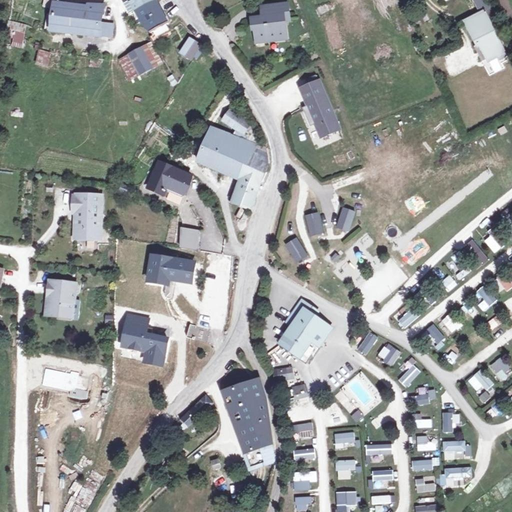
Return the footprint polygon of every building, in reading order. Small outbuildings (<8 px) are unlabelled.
[(89,5),(89,8),(56,4),(57,0),(45,0),(43,7),(55,10),(54,14),(48,13),(45,30),(52,30),(52,31),(112,38),(113,24),(102,23),(105,5),(89,5)] [(129,0),(130,1),(136,11),(157,2),(155,0),(129,0)] [(490,9),(486,0),(474,0),(478,8),(482,13),(490,9)] [(130,14),(136,11),(130,1),(125,4),(130,14)] [(169,24),(157,2),(136,11),(143,24),(151,34),(167,25),(169,24)] [(289,15),(288,4),(265,7),(266,17),(254,19),(257,38),(268,37),(269,41),(287,39),(284,16),(289,15)] [(492,29),(498,26),(490,9),(482,13),(466,22),(478,45),(475,47),(483,62),(497,55),(500,59),(506,56),(492,29)] [(14,45),(23,48),(26,26),(10,22),(7,37),(15,39),(14,45)] [(171,32),(167,25),(151,34),(153,36),(156,34),(159,38),(171,32)] [(156,34),(153,36),(150,37),(154,44),(160,41),(159,38),(156,34)] [(192,60),(201,46),(191,39),(181,54),(192,60)] [(163,64),(150,44),(120,60),(131,81),(163,64)] [(38,64),(48,66),(51,53),(41,51),(38,64)] [(173,86),(178,84),(173,75),(168,78),(173,86)] [(320,83),(302,90),(309,106),(303,108),(311,127),(317,124),(322,137),(340,129),(320,83)] [(237,115),(240,110),(234,105),(231,111),(237,115)] [(446,121),(442,106),(435,108),(439,123),(446,121)] [(251,212),(252,208),(259,189),(269,166),(266,148),(262,147),(251,125),(237,115),(231,111),(223,121),(237,130),(234,136),(213,128),(198,162),(239,180),(230,204),(251,212)] [(141,143),(136,157),(142,160),(148,146),(141,143)] [(192,177),(161,163),(150,188),(164,195),(167,187),(184,195),(192,177)] [(75,239),(101,240),(102,196),(77,195),(77,196),(74,196),(74,213),(76,213),(75,239)] [(407,206),(416,216),(427,206),(419,196),(407,206)] [(355,213),(343,209),(336,227),(349,232),(355,213)] [(318,212),(305,216),(310,235),(323,231),(318,212)] [(511,213),(481,237),(494,253),(511,239),(511,213)] [(181,227),(180,247),(197,250),(199,231),(181,227)] [(367,248),(374,242),(367,233),(359,239),(367,248)] [(297,238),(285,245),(296,263),(307,256),(297,238)] [(480,268),(490,260),(472,239),(462,247),(480,268)] [(399,255),(408,265),(424,250),(415,240),(399,255)] [(336,253),(330,258),(334,262),(339,257),(336,253)] [(195,263),(153,257),(149,282),(167,285),(165,295),(167,298),(174,299),(178,276),(193,278),(195,263)] [(451,267),(454,271),(440,281),(446,290),(473,272),(464,259),(451,267)] [(344,265),(341,275),(357,279),(359,269),(344,265)] [(495,278),(499,293),(511,288),(511,284),(509,274),(495,278)] [(77,284),(50,281),(47,316),(73,319),(77,284)] [(403,328),(440,300),(429,286),(402,306),(407,312),(397,320),(403,328)] [(492,303),(498,298),(491,288),(484,293),(492,303)] [(295,323),(281,343),(300,357),(312,340),(320,346),(332,329),(312,315),(316,310),(308,304),(307,306),(302,303),(290,320),(295,323)] [(454,312),(442,319),(450,334),(462,327),(454,312)] [(491,315),(486,319),(497,333),(502,328),(491,315)] [(130,317),(123,347),(148,352),(147,357),(164,360),(168,340),(151,336),(146,335),(148,328),(149,321),(130,317)] [(433,324),(422,334),(434,348),(445,338),(433,324)] [(208,344),(211,330),(191,325),(187,339),(208,344)] [(369,331),(357,349),(366,355),(378,337),(369,331)] [(377,357),(392,366),(401,352),(386,343),(377,357)] [(454,360),(461,349),(452,343),(444,353),(454,360)] [(502,356),(489,367),(498,379),(511,369),(502,356)] [(164,360),(147,357),(146,362),(163,366),(164,360)] [(412,364),(398,380),(406,388),(421,372),(412,364)] [(92,366),(90,374),(108,377),(110,369),(92,366)] [(467,381),(479,394),(493,382),(480,368),(467,381)] [(291,369),(279,371),(281,381),(293,379),(291,369)] [(275,462),(266,398),(260,380),(224,393),(251,470),(275,462)] [(304,387),(294,389),(297,399),(307,397),(304,387)] [(379,390),(372,395),(377,404),(385,399),(379,390)] [(418,403),(435,401),(435,391),(417,393),(418,403)] [(204,413),(213,404),(207,396),(197,406),(204,413)] [(187,429),(204,413),(197,406),(181,421),(184,425),(187,428),(187,429)] [(360,411),(352,417),(357,422),(364,416),(360,411)] [(442,413),(442,433),(457,433),(457,413),(442,413)] [(432,419),(417,419),(417,428),(432,427),(432,419)] [(313,423),(292,424),(292,439),(314,438),(313,423)] [(355,446),(354,432),(334,434),(335,447),(355,446)] [(427,443),(427,435),(416,436),(418,451),(437,450),(436,442),(427,443)] [(443,459),(465,458),(464,440),(443,441),(443,459)] [(393,455),(392,444),(366,444),(366,455),(393,455)] [(98,470),(107,475),(120,450),(110,446),(98,470)] [(293,449),(294,460),(316,459),(315,448),(293,449)] [(418,468),(438,467),(437,457),(418,458),(418,468)] [(336,479),(350,479),(351,471),(355,471),(355,460),(337,460),(336,479)] [(215,470),(221,468),(220,461),(213,463),(215,470)] [(472,478),(472,467),(441,467),(441,488),(461,488),(461,478),(472,478)] [(100,486),(105,476),(92,469),(87,480),(100,486)] [(393,481),(393,470),(372,470),(372,482),(393,481)] [(310,490),(310,482),(317,482),(317,471),(294,471),(294,490),(310,490)] [(223,476),(214,480),(216,487),(226,483),(223,476)] [(416,483),(417,493),(435,491),(434,480),(416,483)] [(356,491),(335,492),(336,511),(354,511),(357,511),(356,491)] [(392,504),(391,495),(371,496),(371,505),(392,504)] [(295,496),(295,511),(311,511),(311,496),(295,496)]
